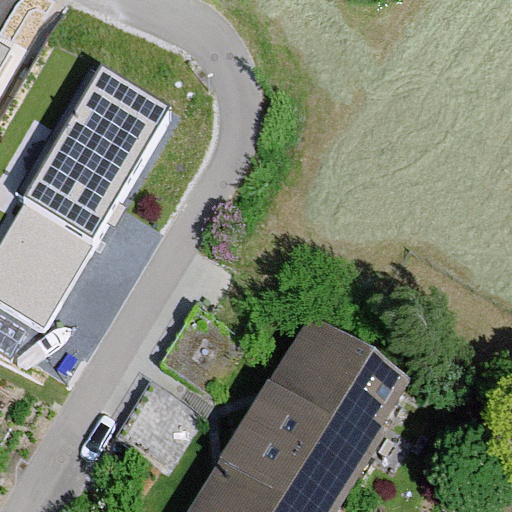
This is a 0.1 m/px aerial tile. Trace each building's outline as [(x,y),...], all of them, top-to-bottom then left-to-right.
[(153,118),(81,82),(0,243),(0,276),(58,306),(153,118)] [(250,347),(196,319),(164,381),(217,409),(250,347)] [(247,439),(348,501),(415,394),(313,332),(247,439)] [(188,418),(152,400),(122,459),(158,477),(188,418)] [(341,511),(348,501),(247,439),(200,511),(341,511)]
